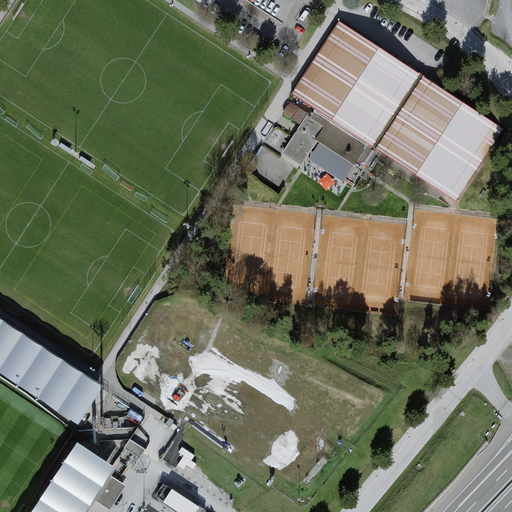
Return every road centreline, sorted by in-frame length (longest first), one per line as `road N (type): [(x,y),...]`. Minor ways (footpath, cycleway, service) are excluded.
road 1 (residential): [(511,318),(356,511)]
road 2 (residential): [(411,0),(477,45),(511,86)]
